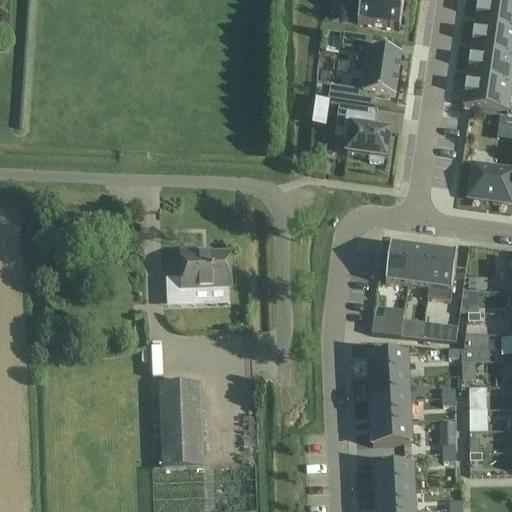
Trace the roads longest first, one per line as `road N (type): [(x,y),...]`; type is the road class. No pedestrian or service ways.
road 1 (unclassified): [(285,386),(280,188),(0,176)]
road 2 (residential): [(409,220),(367,216),(343,238),(330,330),(337,511)]
road 3 (residential): [(409,220),(446,0)]
